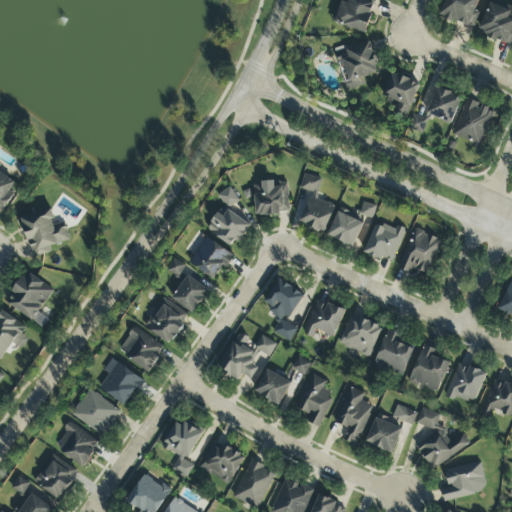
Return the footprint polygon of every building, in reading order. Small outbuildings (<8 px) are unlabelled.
[(367,33),(374,0),(337,0),(332,25),(367,33)] [(445,0),(440,16),(473,28),(478,14),(475,13),(479,0),(445,0)] [(511,8),(488,2),(479,36),(511,44),(511,8)] [(345,90),(365,86),(363,77),(378,74),(372,44),(338,50),(345,90)] [(420,84),(391,73),(382,96),(398,102),(394,111),(407,116),(420,84)] [(461,96),(435,89),(427,116),(453,123),(461,96)] [(481,148),(495,111),(466,100),(452,137),(481,148)] [(415,113),(408,128),(422,134),(429,119),(415,113)] [(0,205),(6,209),(14,195),(10,193),(15,182),(0,173),(0,166),(2,164),(0,162),(0,205)] [(322,179),(304,175),(300,190),(307,191),(299,225),(326,232),(333,204),(316,200),(322,179)] [(289,215),(288,182),(255,183),(255,215),(289,215)] [(207,231),(234,249),(250,224),(230,211),(239,198),(226,189),(218,200),(225,205),(207,231)] [(377,207),(363,202),(359,215),(373,219),(377,207)] [(21,218),(33,257),(52,252),(50,247),(70,241),(64,222),(56,225),(51,209),(21,218)] [(354,247),(363,222),(336,213),(328,238),(354,247)] [(375,225),(364,253),(392,264),(406,229),(396,225),(394,229),(385,225),(383,228),(375,225)] [(398,270),(410,274),(412,269),(426,275),(441,240),(415,229),(398,270)] [(188,264),(217,281),(233,255),(205,237),(188,264)] [(36,321),(52,286),(22,272),(6,306),(36,321)] [(281,278),(305,295),(289,318),(285,315),(281,320),(297,329),(291,342),(273,332),(278,323),(276,321),(278,317),(269,310),(273,306),(265,300),(281,278)] [(498,311),(511,317),(511,282),(510,282),(498,311)] [(189,318),(164,299),(144,326),(169,345),(189,318)] [(304,331),(318,301),(328,306),(329,303),(346,310),(334,336),(332,337),(327,335),(326,333),(317,329),(314,336),(311,337),(305,334),(304,331)] [(0,363),(12,343),(19,348),(30,329),(0,311),(0,363)] [(361,320),(351,316),(340,343),(345,345),(346,347),(350,349),(353,349),(362,353),(362,355),(367,357),(369,356),(370,357),(383,329),(379,327),(380,325),(362,318),(361,320)] [(118,352),(151,374),(161,359),(156,357),(162,348),(134,329),(118,352)] [(402,378),(414,350),(396,342),(399,334),(388,330),(373,366),(402,378)] [(252,379),(260,368),(254,364),(255,362),(255,358),(257,354),(256,354),(259,350),(270,357),(277,344),(263,335),(253,351),(246,346),(249,341),(249,337),(244,334),(240,334),(219,365),(226,370),(224,373),(232,378),(233,377),(239,381),(243,374),(246,376),(246,375),(252,379)] [(425,345),(438,350),(435,357),(439,358),(451,362),(438,392),(436,391),(435,392),(428,389),(429,387),(419,383),(417,386),(408,382),(425,345)] [(280,405),(292,383),(287,380),(293,369),(305,375),(312,363),(299,356),(294,365),(292,364),(284,378),(268,369),(256,391),(262,394),(261,395),(267,398),(266,399),(273,403),(273,402),(280,405)] [(99,387),(125,407),(144,382),(113,358),(103,371),(108,375),(99,387)] [(446,394),(473,406),(486,375),(459,363),(446,394)] [(319,427),(333,400),(328,398),(331,392),(324,388),(328,381),(313,374),(296,407),(304,411),(309,414),(311,410),(313,411),(308,421),(319,427)] [(511,415),(511,386),(495,379),(481,412),(491,417),(494,411),(511,418),(511,415)] [(357,445),(370,415),(369,415),(373,406),(362,401),(365,393),(350,387),(335,420),(336,421),(335,422),(348,428),(349,426),(350,426),(344,440),(357,445)] [(122,412),(89,390),(71,415),(105,438),(122,412)] [(393,453),(402,429),(398,426),(400,421),(413,426),(418,413),(398,405),(393,418),(396,420),(394,425),(386,422),(388,417),(379,414),(367,441),(379,447),(379,448),(386,451),(386,450),(393,453)] [(470,445),(464,434),(451,443),(445,435),(447,429),(437,426),(440,415),(421,409),(416,425),(437,432),(421,442),(418,451),(432,471),(470,445)] [(202,433),(176,420),(162,449),(179,456),(172,471),(188,478),(194,464),(188,462),(202,433)] [(57,450),(84,468),(94,453),(92,451),(99,441),(69,421),(62,430),(68,434),(57,450)] [(199,469),(229,485),(245,457),(215,441),(199,469)] [(78,471),(51,455),(34,484),(60,500),(78,471)] [(233,498),(258,510),(275,473),(250,461),(233,498)] [(444,471),(448,488),(441,489),(444,501),(487,491),(481,462),(444,471)] [(156,511),(170,490),(143,474),(127,502),(140,511),(139,511),(156,511)] [(25,493),(28,481),(17,478),(14,490),(25,493)] [(304,511),(313,490),(284,479),(271,511),(304,511)] [(318,496),(311,511),(344,511),(346,508),(318,496)] [(165,511),(198,511),(173,498),(165,511)]
